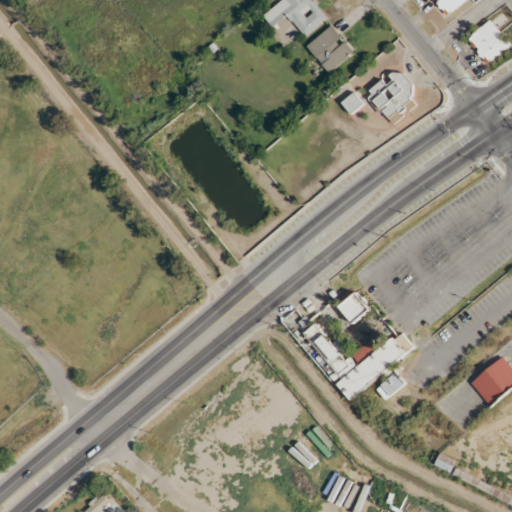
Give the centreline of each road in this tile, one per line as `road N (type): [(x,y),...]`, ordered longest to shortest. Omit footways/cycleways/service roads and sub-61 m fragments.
road 1 (secondary): [(511,81),(341,201),(0,493)]
road 2 (secondary): [(12,511),(408,188),(511,115)]
road 3 (residential): [(471,110),(381,0)]
